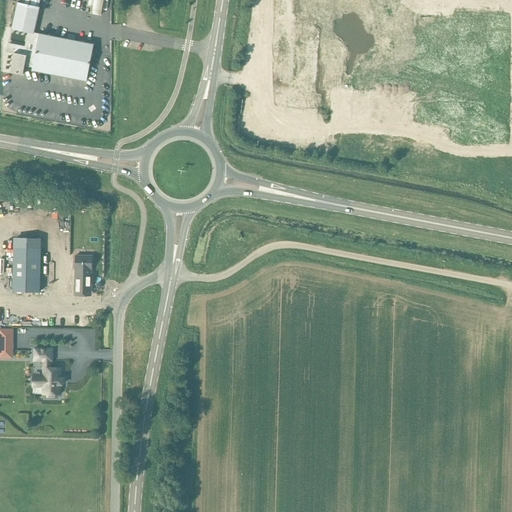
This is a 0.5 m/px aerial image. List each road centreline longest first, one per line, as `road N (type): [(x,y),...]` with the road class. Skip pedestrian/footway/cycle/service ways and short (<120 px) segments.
road 1 (unclassified): [(511,285),(282,245),(221,276),(171,275)]
road 2 (unclassified): [(114,511),(119,311),(130,285),(171,275)]
road 3 (secondary): [(134,511),(171,275)]
road 4 (primary): [(511,237),(288,194)]
